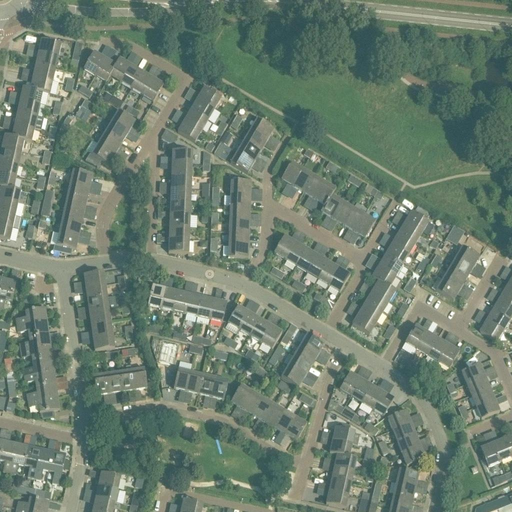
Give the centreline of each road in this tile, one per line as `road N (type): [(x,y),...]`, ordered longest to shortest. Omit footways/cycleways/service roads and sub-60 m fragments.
road 1 (tertiary): [(511,24),(294,0),(211,6)]
road 2 (residential): [(305,465),(222,423),(174,411),(83,420)]
road 3 (tertiary): [(17,4),(136,14),(211,6)]
road 4 (residential): [(434,511),(444,448),(428,406),(382,368)]
road 5 (residential): [(83,420),(61,267)]
road 6 (residential): [(154,134),(179,93),(179,77),(132,48),(103,42)]
road 7 (residential): [(105,263),(104,212),(154,134)]
road 8 (residential): [(150,262),(154,134)]
road 9 (residential): [(305,465),(329,377),(348,347)]
